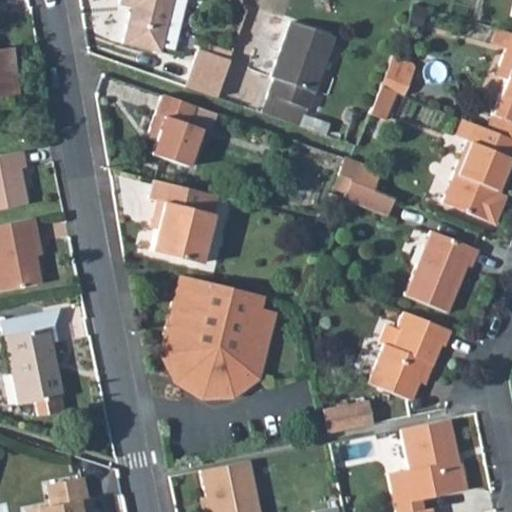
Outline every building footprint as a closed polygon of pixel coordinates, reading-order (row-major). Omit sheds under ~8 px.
[(118,0),(118,4),(130,7),(121,44),(158,52),(170,0),(118,0)] [(170,0),(158,52),(171,55),(184,0),(170,0)] [(410,8),(405,25),(420,29),(424,12),(410,8)] [(272,78),(260,113),(298,126),(300,120),(330,36),(288,21),(268,77),(272,78)] [(503,31),(497,46),(504,49),(511,33),(503,31)] [(505,78),(489,115),(495,117),(511,123),(511,33),(504,49),(494,74),(505,78)] [(0,47),(0,95),(16,94),(11,47),(0,47)] [(196,49),(183,86),(213,97),(227,60),(196,49)] [(386,68),(378,86),(394,93),(401,95),(408,77),(411,68),(409,64),(390,56),(386,68)] [(378,86),(368,113),(384,118),(394,93),(378,86)] [(156,135),(149,152),(186,165),(199,129),(206,109),(161,94),(148,132),(156,135)] [(206,109),(199,129),(209,132),(215,113),(206,109)] [(511,123),(495,117),(489,131),(511,140),(511,123)] [(458,118),(450,134),(465,140),(472,124),(458,118)] [(300,120),(298,126),(322,134),(324,129),(300,120)] [(465,140),(440,203),(491,223),(503,195),(496,192),(511,153),(511,140),(489,131),(472,124),(465,140)] [(21,151),(0,154),(0,208),(24,203),(17,168),(24,167),(21,151)] [(352,172),(356,162),(343,158),(340,167),(352,172)] [(378,171),(356,162),(352,172),(348,182),(371,191),(378,171)] [(348,182),(352,172),(340,167),(331,188),(343,193),(348,182)] [(161,201),(148,251),(198,261),(214,195),(151,179),(147,198),(161,201)] [(343,193),(341,198),(384,215),(391,199),(371,191),(348,182),(343,193)] [(0,223),(0,289),(37,283),(32,255),(38,254),(31,218),(0,223)] [(428,231),(402,295),(445,312),(464,265),(469,267),(476,250),(428,231)] [(195,381),(192,394),(193,395),(196,396),(210,398),(230,396),(239,392),(255,377),(271,313),(255,309),(259,294),(179,274),(164,333),(168,334),(164,348),(166,357),(168,361),(173,368),(182,375),(192,380),(195,381)] [(381,344),(365,382),(410,400),(417,381),(425,362),(430,364),(438,344),(442,346),(448,330),(401,311),(394,326),(399,328),(390,347),(381,344)] [(46,326),(1,335),(15,403),(34,400),(37,414),(61,409),(58,395),(60,394),(46,326)] [(425,362),(417,381),(423,384),(430,364),(425,362)] [(371,424),(366,401),(321,410),(325,434),(371,424)] [(385,473),(393,511),(410,511),(422,510),(419,497),(464,488),(460,468),(457,463),(448,418),(398,429),(406,469),(385,473)] [(206,511),(257,511),(247,460),(198,470),(203,496),(206,511)] [(82,505),(87,504),(82,477),(77,478),(82,505)] [(88,511),(87,504),(82,505),(77,478),(46,485),(50,505),(24,510),(24,511),(88,511)] [(196,498),(199,511),(206,511),(203,496),(196,498)]
